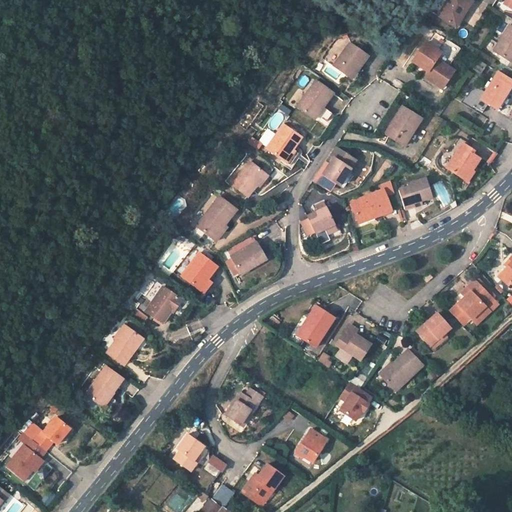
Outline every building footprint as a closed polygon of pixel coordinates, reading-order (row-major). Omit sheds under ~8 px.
[(470,0),(443,0),(437,11),(456,23),(470,0)] [(511,56),(511,22),(509,21),(493,47),(511,58),(511,56)] [(369,50),(350,37),(332,61),(352,74),(369,50)] [(426,46),(415,63),(429,72),(428,74),(426,77),(444,89),(454,72),(436,60),(441,53),(426,46)] [(482,75),(486,64),(478,60),(473,71),(482,75)] [(481,97),(494,106),(511,79),(511,78),(497,70),(481,97)] [(295,83),(303,89),(310,78),(302,72),(295,83)] [(334,87),(315,73),(295,100),(314,113),(334,87)] [(494,106),(481,97),(477,95),(471,103),(490,114),(495,106),(494,106)] [(424,117),(405,104),(387,133),(406,144),(424,117)] [(325,109),(319,118),(325,122),(331,113),(325,109)] [(461,126),(465,119),(456,115),(452,121),(461,126)] [(304,134),(286,120),(268,145),(292,162),(301,149),(296,146),(304,134)] [(477,150),(465,142),(450,162),(467,175),(465,180),(469,183),(478,172),(474,169),(481,158),(475,154),(477,150)] [(334,152),(329,159),(333,161),(326,171),(343,180),(359,155),(342,146),(337,154),(334,152)] [(267,169),(249,154),(230,178),(248,190),(256,179),(259,180),(267,169)] [(413,184),(400,188),(408,208),(425,203),(424,200),(436,196),(428,175),(412,180),(413,184)] [(386,186),(356,198),(364,220),(395,209),(386,186)] [(226,219),(229,215),(237,203),(219,190),(197,220),(213,231),(223,217),(226,219)] [(317,229),(318,231),(326,228),(328,232),(340,227),(326,199),(319,202),(321,208),(309,213),(310,215),(301,219),(307,233),(317,229)] [(395,213),(398,222),(405,220),(402,210),(395,213)] [(269,257),(259,237),(232,251),(242,271),(269,257)] [(186,238),(181,244),(189,251),(194,245),(186,238)] [(220,262),(200,248),(182,272),(205,288),(218,269),(216,267),(220,262)] [(173,251),(165,263),(172,268),(180,256),(173,251)] [(511,253),(506,261),(508,263),(498,275),(508,283),(511,280),(511,281),(511,253)] [(494,296),(497,294),(481,278),(478,281),(494,296)] [(466,296),(452,310),(467,324),(473,318),(474,319),(488,305),(493,310),(501,302),(494,296),(478,281),(476,280),(463,293),(466,296)] [(184,295),(164,281),(146,304),(163,318),(171,306),(174,308),(184,295)] [(346,304),(356,309),(361,300),(351,295),(346,304)] [(334,315),(315,303),(307,315),(309,316),(297,335),(314,346),(334,315)] [(488,305),(474,319),(479,324),(493,310),(488,305)] [(453,328),(438,313),(417,331),(435,350),(449,337),(448,333),(453,328)] [(147,332),(127,318),(117,331),(119,332),(109,346),(126,359),(147,332)] [(365,332),(349,321),(334,343),(339,346),(352,355),(358,359),(370,341),(363,337),(366,333),(365,332)] [(352,355),(339,346),(333,354),(346,363),(352,355)] [(425,363),(411,349),(382,375),(396,390),(425,363)] [(328,355),(323,352),(316,362),(321,366),(328,355)] [(127,373),(109,360),(85,390),(102,404),(127,373)] [(366,403),(370,397),(348,382),(338,397),(344,401),(338,411),(353,421),(360,410),(362,412),(367,404),(366,403)] [(262,396),(243,384),(222,414),(241,426),(262,396)] [(288,411),(283,417),(289,422),(294,415),(288,411)] [(36,430),(28,439),(38,447),(42,451),(49,441),(54,444),(65,429),(50,416),(38,432),(36,430)] [(331,434),(314,424),(298,447),(315,457),(331,434)] [(180,449),(174,457),(191,469),(197,461),(194,459),(198,453),(204,445),(188,433),(177,448),(180,449)] [(18,479),(27,468),(36,457),(32,454),(38,447),(28,439),(26,438),(21,445),(18,443),(0,464),(18,479)] [(206,465),(219,474),(227,462),(215,453),(206,465)] [(257,468),(242,487),(263,502),(288,469),(268,456),(259,469),(257,468)] [(39,459),(36,457),(27,468),(30,471),(39,459)] [(199,499),(205,491),(199,487),(192,495),(199,499)] [(201,511),(213,511),(221,502),(211,495),(199,511),(201,511)] [(221,502),(213,511),(226,511),(230,508),(221,502)]
